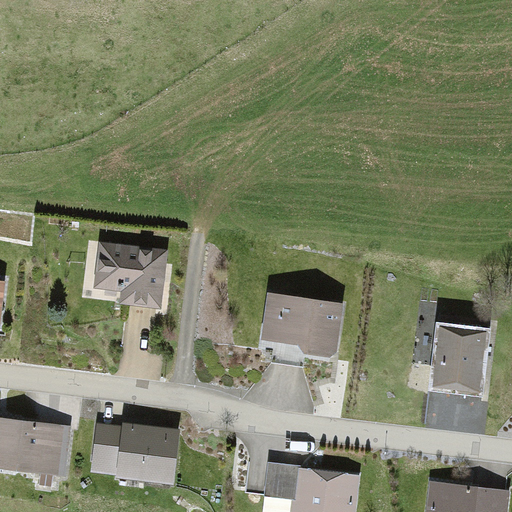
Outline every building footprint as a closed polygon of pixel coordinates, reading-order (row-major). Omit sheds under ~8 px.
[(169,243),(103,239),(100,282),(122,283),(121,300),(165,303),(169,243)] [(0,326),(6,327),(11,270),(0,269),(0,326)] [(346,295),(268,284),(261,339),(339,349),(346,295)] [(493,323),(440,320),(436,382),(490,385),(493,323)] [(72,419),(0,409),(0,462),(64,471),(72,419)] [(183,424),(100,413),(93,465),(175,477),(183,424)] [(361,511),(366,469),(268,457),(264,489),(298,492),(295,511),(361,511)] [(508,511),(511,490),(511,482),(431,472),(425,511),(508,511)]
